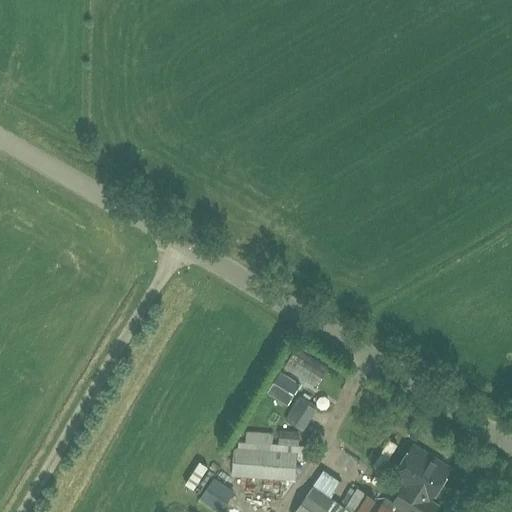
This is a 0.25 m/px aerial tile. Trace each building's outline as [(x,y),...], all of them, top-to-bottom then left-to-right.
[(292,419),(302,399),(292,394),(282,414),(292,419)] [(346,430),(385,453),(393,439),(382,433),(395,410),(367,394),(346,430)] [(300,427),(313,405),(305,400),(292,421),(300,427)] [(232,476),(295,480),(296,463),(304,464),(305,446),(298,445),(299,432),(279,431),(278,443),(272,443),(273,432),(246,431),(245,442),(238,442),(237,448),(233,448),(232,476)] [(431,500),(452,468),(412,443),(390,479),(401,486),(392,501),(385,497),(376,511),(436,511),(440,506),(431,500)] [(202,493),(214,499),(220,486),(207,481),(202,493)] [(367,511),(375,500),(357,488),(345,506),(312,484),(293,511),(367,511)]
